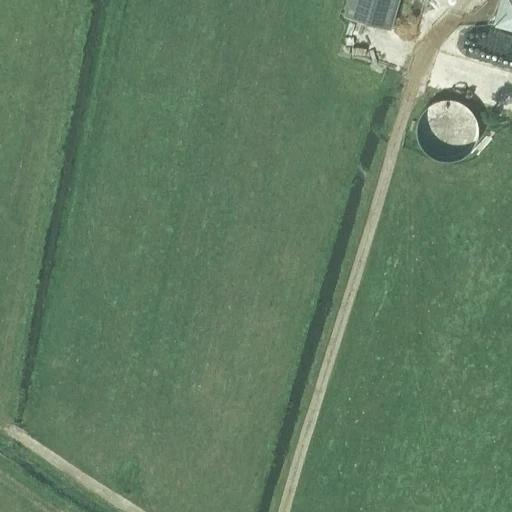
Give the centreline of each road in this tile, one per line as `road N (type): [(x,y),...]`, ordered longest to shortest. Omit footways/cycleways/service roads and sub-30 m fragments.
road 1 (track): [(283,511),(415,62),(452,19),(467,18)]
road 2 (track): [(129,511),(2,427)]
